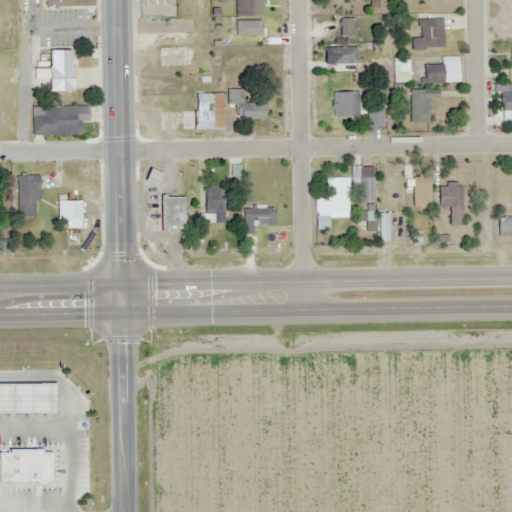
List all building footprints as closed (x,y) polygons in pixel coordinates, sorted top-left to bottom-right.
[(172,0),(135,0),(136,19),(172,19),(172,0)] [(260,0),(233,0),(233,15),(260,15),(260,0)] [(353,18),(338,18),(338,36),(353,36),(353,18)] [(441,48),(441,18),(417,18),(417,36),(410,36),(410,48),(441,48)] [(260,20),(224,20),(224,37),(260,37),(260,20)] [(326,46),(326,63),(354,63),(354,46),(326,46)] [(46,90),(68,90),(68,50),(46,50),(46,90)] [(421,62),(421,83),(441,83),(441,71),(453,71),(453,62),(421,62)] [(242,102),(242,88),(225,88),(225,103),(236,103),(236,117),(264,117),(264,102),(242,102)] [(331,125),(353,125),(353,88),(331,88),(331,125)] [(408,124),(427,124),(427,98),(435,98),(435,89),(408,89),(408,124)] [(220,92),(193,92),(193,111),(179,111),(179,129),(220,128),(220,92)] [(499,110),(511,110),(511,93),(499,93),(499,110)] [(30,135),(79,135),(79,122),(86,122),(86,106),(30,106),(30,135)] [(412,178),(412,164),(403,165),(403,194),(412,194),(412,203),(430,202),(429,177),(412,178)] [(358,203),(373,203),(373,166),(358,166),(358,203)] [(35,175),(16,175),(16,216),(35,216),(35,175)] [(346,177),(326,177),(326,197),(314,198),(314,229),(328,228),(328,218),(347,218),(346,177)] [(436,208),(461,208),(461,183),(436,183),(436,208)] [(212,223),(223,223),(223,186),(203,186),(203,212),(212,212),(212,223)] [(183,229),(183,196),(158,196),(158,229),(183,229)] [(63,227),(77,227),(77,200),(54,200),(54,219),(63,219),(63,227)] [(242,207),(242,233),(252,233),(252,224),(273,224),(273,207),(242,207)] [(378,240),(387,240),(387,213),(378,213),(378,240)] [(511,216),(496,217),(496,235),(511,235),(511,216)] [(0,414),(52,414),(52,383),(0,383),(0,414)] [(0,482),(50,482),(50,449),(0,448),(0,482)]
